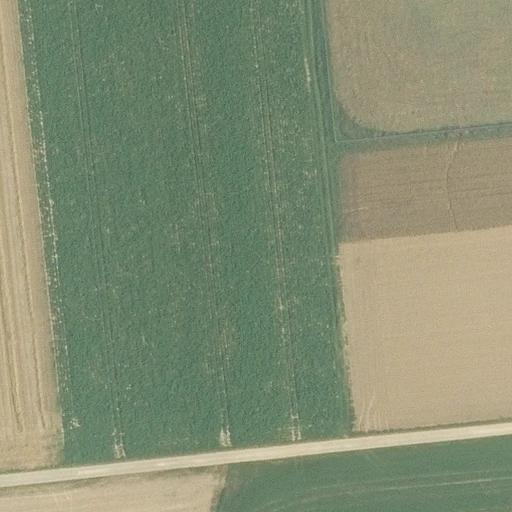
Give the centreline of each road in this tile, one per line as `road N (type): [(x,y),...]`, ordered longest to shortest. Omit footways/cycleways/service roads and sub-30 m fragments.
road 1 (track): [(511,429),(0,482)]
road 2 (track): [(304,0),(349,446)]
